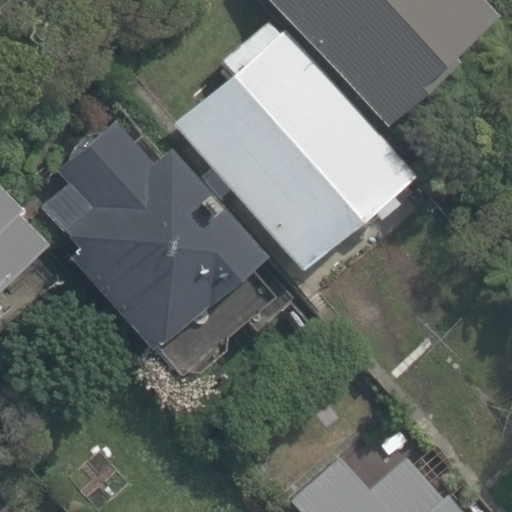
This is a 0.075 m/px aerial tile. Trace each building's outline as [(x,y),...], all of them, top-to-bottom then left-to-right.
[(482,0),(268,0),(384,127),(493,11),(482,0)] [(413,175),(273,15),(223,59),(230,67),(168,122),(297,266),(413,175)] [(149,159),(111,115),(52,167),(63,179),(24,213),(138,347),(259,251),(165,145),(149,159)] [(0,280),(42,244),(0,195),(0,280)] [(341,469),(302,502),(310,511),(448,511),(412,470),(371,505),(341,469)]
